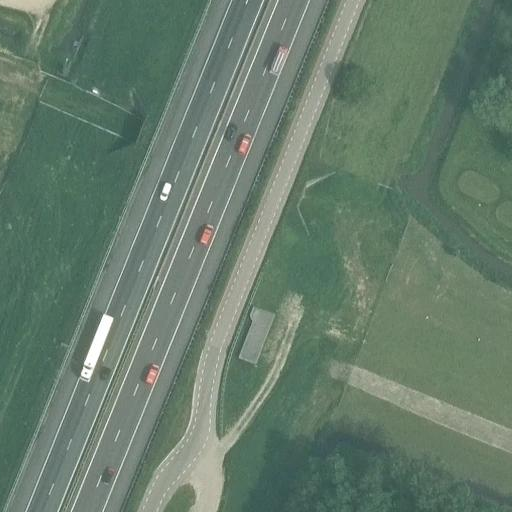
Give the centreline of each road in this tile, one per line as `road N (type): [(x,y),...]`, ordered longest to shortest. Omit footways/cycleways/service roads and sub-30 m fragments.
road 1 (tertiary): [(150,511),(202,430),(219,337),(354,0)]
road 2 (motorway): [(87,511),(293,0)]
road 3 (motorway): [(248,0),(43,511)]
road 4 (track): [(0,72),(359,225)]
road 5 (track): [(0,410),(53,280),(58,210),(51,182)]
road 6 (track): [(359,225),(404,234),(444,272),(511,309)]
